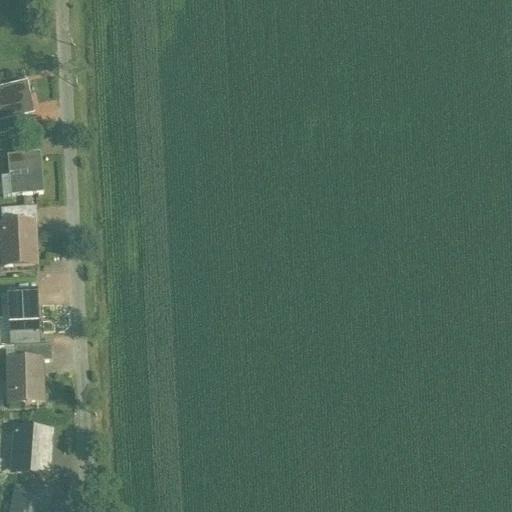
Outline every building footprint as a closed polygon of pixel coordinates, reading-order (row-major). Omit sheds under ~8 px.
[(28,85),(0,91),(0,109),(3,123),(3,124),(18,120),(35,116),(28,85)] [(18,120),(3,124),(3,123),(0,123),(0,138),(21,134),(18,120)] [(40,156),(10,159),(12,179),(21,178),(23,198),(44,196),(40,156)] [(38,210),(2,213),(3,229),(35,227),(35,228),(39,228),(38,210)] [(35,227),(3,229),(4,250),(14,250),(15,270),(37,268),(35,228),(35,227)] [(38,295),(7,296),(8,317),(18,317),(19,336),(19,337),(40,335),(38,295)] [(40,335),(19,337),(19,336),(14,336),(15,350),(17,350),(41,349),(41,335),(40,335)] [(41,349),(17,350),(17,364),(42,364),(42,365),(53,365),(52,349),(41,349)] [(17,364),(10,365),(11,386),(21,386),(21,406),(43,406),(42,365),(42,364),(17,364)] [(49,437),(19,435),(18,455),(28,456),(26,476),(47,477),(49,437)] [(50,494),(19,491),(16,506),(47,511),(50,494)]
